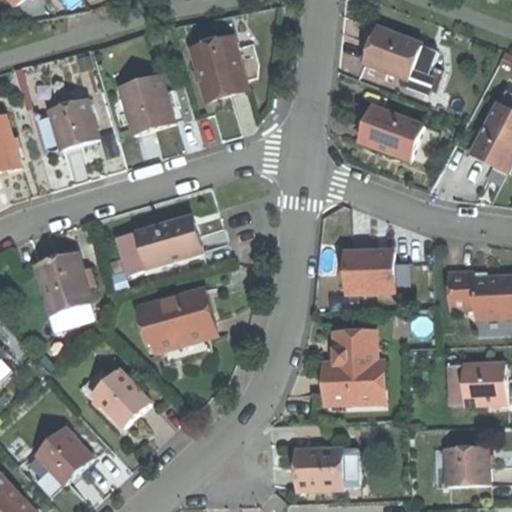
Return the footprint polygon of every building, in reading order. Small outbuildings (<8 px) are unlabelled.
[(426,47),(426,46),(381,29),(367,67),(412,84),(420,63),(426,47)] [(235,42),(197,53),(212,104),(230,98),(249,92),(246,78),(254,75),(255,69),(250,48),(238,51),(235,42)] [(441,53),(426,47),(420,63),(435,69),(441,53)] [(165,77),(124,90),(138,138),(157,132),(179,125),(165,77)] [(511,174),(511,97),(508,95),(476,156),(494,166),(511,175),(511,174)] [(91,102),(54,113),(65,153),(86,147),(102,143),(91,102)] [(376,108),(374,114),(392,120),(394,115),(376,108)] [(430,169),(443,133),(394,115),(392,120),(374,114),(363,144),(400,158),(430,169)] [(10,118),(0,120),(0,177),(6,175),(24,170),(10,118)] [(196,219),(177,225),(178,231),(198,225),(196,219)] [(207,255),(198,225),(178,231),(177,225),(160,229),(123,239),(133,276),(207,255)] [(351,296),(417,293),(416,265),(399,266),(398,254),(383,255),(349,256),(351,296)] [(40,268),(60,333),(84,326),(83,322),(96,318),(92,306),(94,305),(85,276),(88,276),(82,256),(62,262),(40,268)] [(478,275),(453,276),(454,311),(481,310),(481,320),(511,319),(511,278),(491,280),(491,274),(478,275)] [(204,293),(142,310),(152,348),(157,347),(159,356),(164,355),(167,367),(216,353),(212,341),(217,340),(211,319),(204,293)] [(380,350),(379,334),(356,335),(339,351),(339,365),(334,366),(334,376),(335,394),(353,393),(354,406),(379,405),(378,366),(381,366),(381,364),(389,364),(388,350),(380,350)] [(338,336),(339,351),(356,335),(338,336)] [(0,377),(15,364),(0,347),(0,377)] [(390,405),(389,364),(381,364),(381,366),(378,366),(379,405),(390,405)] [(452,409),(510,405),(509,385),(508,365),(451,367),(452,409)] [(330,407),(354,406),(353,393),(335,394),(334,376),(334,366),(328,366),(330,407)] [(124,372),(114,381),(104,370),(81,391),(91,401),(96,397),(127,431),(141,417),(154,405),(124,372)] [(96,461),(68,430),(40,456),(69,487),(82,474),(96,461)] [(438,489),(493,487),(493,469),(492,449),(436,450),(438,489)] [(349,488),(363,488),(362,451),(300,454),(300,468),(301,493),(349,492),(349,488)] [(37,511),(1,473),(0,474),(0,511),(37,511)]
